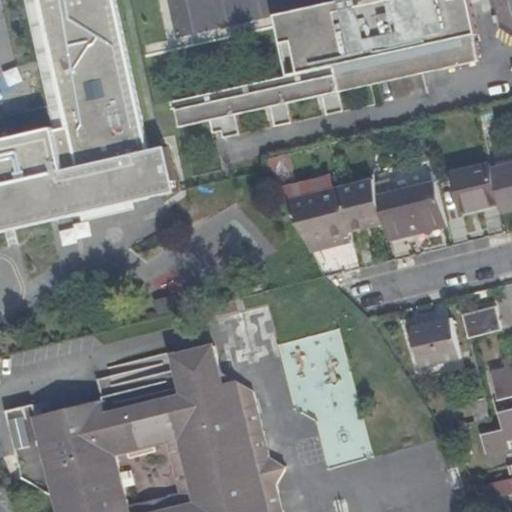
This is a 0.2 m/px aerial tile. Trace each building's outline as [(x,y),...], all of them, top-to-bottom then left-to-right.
[(0,233),(178,193),(168,147),(149,152),(117,0),(42,0),(67,123),(53,126),(0,140),(0,233)] [(373,0),(279,16),(299,75),(177,105),(185,128),(484,64),(480,37),(473,0),(373,0)] [(0,117),(0,134),(53,122),(49,107),(0,117)] [(270,156),(274,176),(295,171),(290,151),(270,156)] [(503,203),(494,170),(493,165),(454,174),(463,213),(478,210),(503,203)] [(504,209),(505,213),(511,211),(511,166),(494,170),(503,203),(504,209)] [(322,243),(354,235),(353,232),(387,224),(382,201),(381,198),(376,180),(295,200),(307,219),(322,243)] [(443,224),(449,223),(440,188),(438,184),(381,198),(382,201),(435,189),(443,224)] [(387,224),(392,242),(408,237),(406,233),(443,224),(435,189),(382,201),(387,224)] [(290,201),(313,245),(322,243),(307,219),(295,200),(290,201)] [(480,214),(504,209),(503,203),(478,210),(480,214)] [(408,237),(444,229),(443,224),(406,233),(408,237)] [(322,243),(325,248),(355,241),(354,235),(322,243)] [(497,309),(465,316),(470,335),(501,328),(497,309)] [(462,359),(453,320),(415,329),(424,368),(462,359)] [(284,511),(278,486),(289,468),(271,457),(255,393),(239,383),(226,387),(216,346),(173,356),(173,354),(109,370),(111,379),(108,382),(105,381),(110,403),(40,420),(37,408),(12,414),(28,478),(60,499),(62,511),(284,511)] [(511,409),(502,412),(503,417),(511,414),(511,357),(505,359),(508,370),(493,373),(499,399),(511,396),(511,409)] [(471,404),(476,423),(490,420),(486,400),(471,404)] [(511,414),(503,417),(506,429),(484,434),(489,453),(511,447),(510,439),(511,438),(511,414)] [(511,479),(478,488),(484,498),(511,490),(511,479)]
